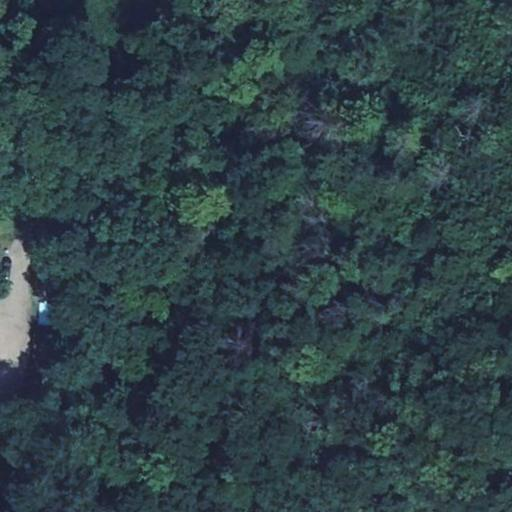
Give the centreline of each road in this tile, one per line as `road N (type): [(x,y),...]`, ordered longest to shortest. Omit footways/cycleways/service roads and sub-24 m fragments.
road 1 (track): [(126,163),(94,232),(102,440),(130,511)]
road 2 (track): [(177,0),(126,163)]
